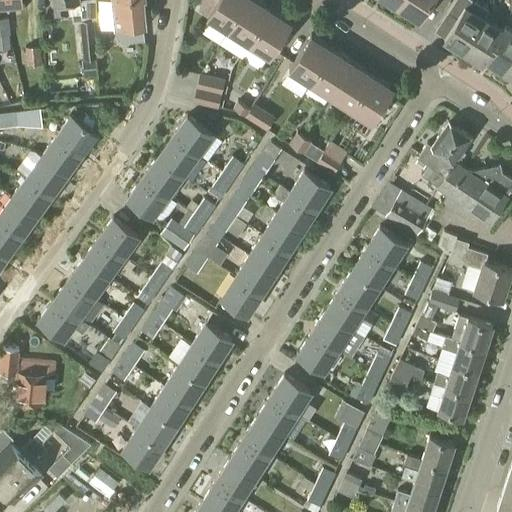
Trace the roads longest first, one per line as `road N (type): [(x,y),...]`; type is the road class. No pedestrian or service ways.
road 1 (residential): [(154,511),(432,82)]
road 2 (residential): [(173,0),(147,108),(0,315)]
road 3 (residential): [(432,82),(427,68),(321,0)]
road 4 (residential): [(468,511),(511,382)]
